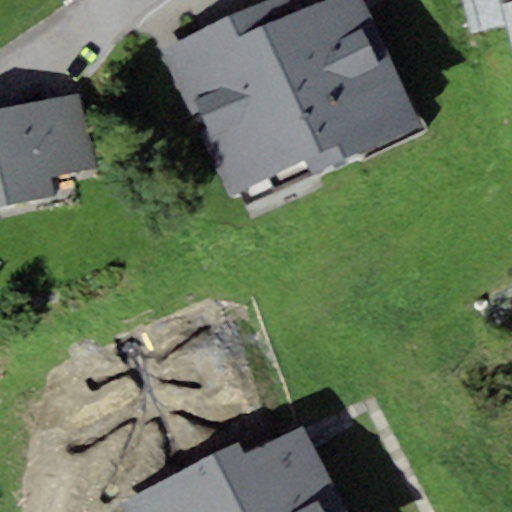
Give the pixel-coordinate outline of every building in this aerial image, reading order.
[(230,197),(307,162),(314,176),(425,127),(367,0),(327,0),(296,14),(289,0),(271,0),(163,48),(230,197)] [(511,0),(463,0),(473,33),(506,23),(501,7),(511,3),(511,0)] [(511,3),(501,7),(506,23),(511,45),(511,3)] [(85,92),(0,110),(0,209),(58,196),(54,174),(102,164),(85,92)] [(240,441),(124,501),(129,511),(351,511),(305,423),(246,454),(240,441)]
